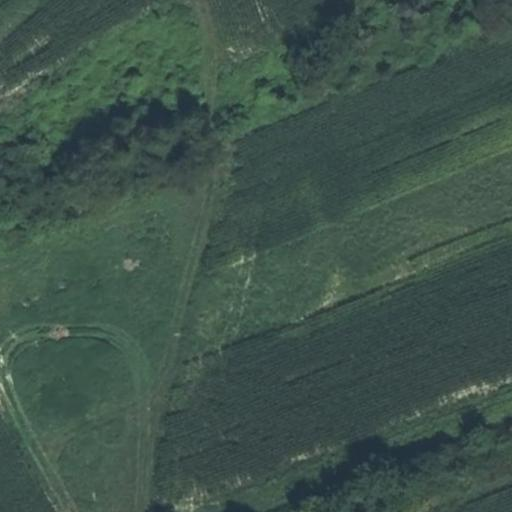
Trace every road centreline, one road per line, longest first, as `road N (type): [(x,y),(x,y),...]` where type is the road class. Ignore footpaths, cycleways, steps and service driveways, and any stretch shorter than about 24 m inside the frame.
road 1 (track): [(142,511),(157,392),(215,183),(210,84),(190,0)]
road 2 (track): [(31,448),(157,392)]
road 3 (track): [(0,391),(67,511)]
